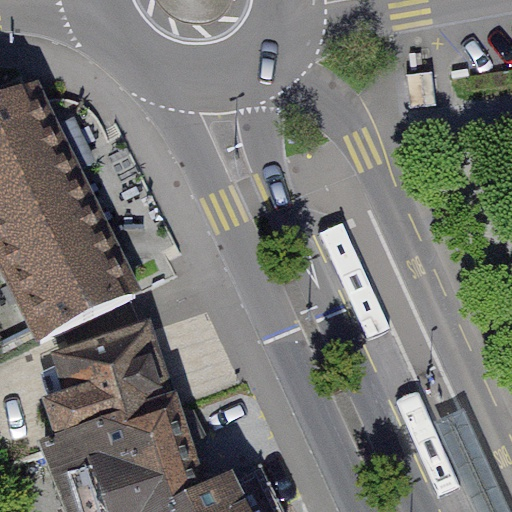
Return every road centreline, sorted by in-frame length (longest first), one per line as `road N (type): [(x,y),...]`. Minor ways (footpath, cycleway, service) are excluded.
road 1 (tertiary): [(431,511),(278,189),(254,63)]
road 2 (tertiary): [(163,80),(361,511)]
